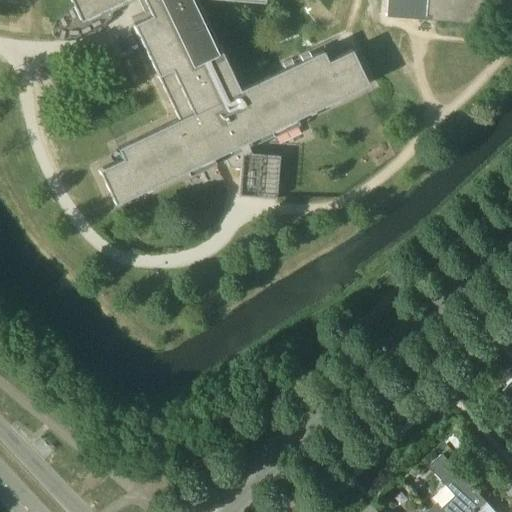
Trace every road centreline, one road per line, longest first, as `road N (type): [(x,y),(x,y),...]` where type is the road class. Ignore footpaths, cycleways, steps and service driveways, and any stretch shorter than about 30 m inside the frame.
road 1 (tertiary): [(511,244),(317,419)]
road 2 (tertiary): [(317,419),(195,511)]
road 3 (tertiary): [(235,511),(317,419)]
